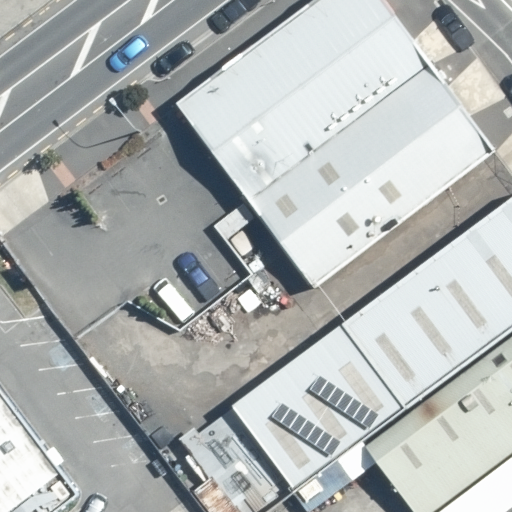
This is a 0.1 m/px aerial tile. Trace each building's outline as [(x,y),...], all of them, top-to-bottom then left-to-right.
[(460,140),(353,0),(264,0),(143,92),(281,274),(460,140)] [(511,304),(511,206),(493,181),(190,409),(256,497),(511,304)] [(386,511),(511,417),(511,311),(334,445),(385,511),(386,511)] [(0,511),(10,511),(61,475),(0,394),(0,511)] [(511,511),(511,417),(386,511),(511,511)]
